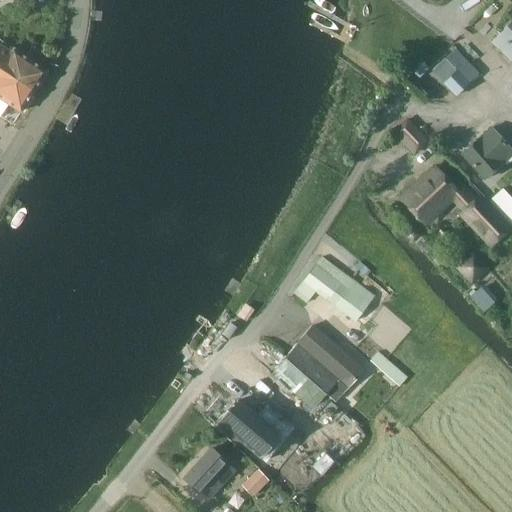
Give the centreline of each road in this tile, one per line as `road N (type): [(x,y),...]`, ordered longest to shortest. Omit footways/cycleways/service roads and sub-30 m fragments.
road 1 (residential): [(100,511),(273,304),(351,180)]
road 2 (unclassified): [(80,0),(80,37),(50,108),(0,190)]
